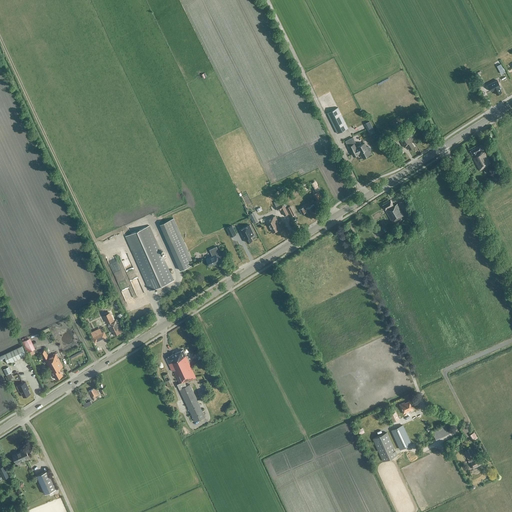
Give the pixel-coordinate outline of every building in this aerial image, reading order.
[(491,91),(494,90),(496,95),(501,92),(500,89),(501,88),(497,80),(488,85),(491,91)] [(337,134),(348,128),(338,108),(327,113),(337,134)] [(412,134),(409,136),(407,131),(397,137),(404,147),(407,146),(409,150),(414,147),(411,142),(413,141),(412,140),(415,139),(412,134)] [(364,143),(357,147),(353,137),(345,141),(353,157),(358,154),(360,153),(362,158),(370,154),(368,151),(369,151),(370,150),(370,149),(370,148),(369,147),(368,147),(367,147),(366,148),(364,143)] [(491,163),(480,145),(470,150),(472,155),(471,155),(479,170),(488,166),(487,165),(491,163)] [(284,216),(288,214),(285,207),(287,206),(282,198),(274,202),(278,211),(281,210),(284,216)] [(392,223),(404,216),(397,204),(394,206),(390,200),(382,205),(392,223)] [(290,206),(288,202),(286,203),(288,207),(287,208),(291,216),(294,215),(290,206)] [(303,207),(299,209),(302,214),(307,211),(310,217),(318,213),(314,204),(310,206),(304,209),(303,207)] [(258,221),(253,212),(249,215),(253,224),(258,221)] [(162,222),(180,269),(194,263),(176,216),(162,222)] [(272,233),(279,229),(276,222),(277,221),(275,216),(266,221),(272,233)] [(232,225),(226,228),(228,231),(230,237),(236,234),(233,228),(232,225)] [(249,225),(240,230),(244,239),(245,239),(247,242),(252,240),(250,236),(254,234),(249,225)] [(150,291),(174,281),(149,226),(126,236),(150,291)] [(209,250),(210,252),(212,256),(206,259),(209,267),(219,262),(217,258),(221,256),(216,247),(209,250)] [(117,253),(110,256),(116,274),(123,271),(117,253)] [(126,260),(140,296),(147,293),(132,257),(126,260)] [(144,298),(129,304),(132,310),(147,305),(144,298)] [(109,313),(104,315),(107,323),(108,323),(109,326),(108,326),(109,327),(111,332),(113,331),(115,336),(119,333),(122,332),(120,328),(119,329),(116,321),(114,322),(114,323),(111,325),(110,322),(113,321),(109,313)] [(96,331),(91,333),(95,341),(100,339),(106,336),(103,332),(98,334),(96,331)] [(35,349),(30,338),(22,342),(27,353),(35,349)] [(27,355),(23,348),(22,346),(4,354),(8,363),(27,355)] [(63,367),(55,353),(49,357),(44,349),(40,352),(44,360),(52,375),(53,375),(56,379),(63,375),(59,369),(63,367)] [(196,377),(183,350),(167,357),(168,357),(166,358),(172,371),(174,370),(179,383),(177,384),(195,422),(205,417),(190,384),(186,386),(185,382),(196,377)] [(26,382),(17,386),(19,392),(20,391),(23,397),(30,394),(28,389),(29,389),(26,382)] [(100,394),(96,387),(88,391),(92,398),(94,401),(96,399),(95,397),(100,394)] [(403,414),(413,409),(411,404),(412,404),(410,401),(403,404),(402,403),(399,405),(403,414)] [(399,419),(395,410),(388,413),(392,422),(399,419)] [(400,449),(412,444),(411,442),(410,440),(403,425),(392,430),(399,447),(400,449)] [(450,432),(448,427),(445,429),(443,425),(435,429),(438,434),(445,431),(446,433),(450,432)] [(383,461),(397,455),(387,432),(373,439),(383,461)] [(25,449),(12,455),(16,463),(29,457),(25,449)] [(484,463),(481,457),(474,461),(473,458),(474,458),(470,449),(463,452),(468,461),(469,460),(471,462),(469,463),(472,469),(484,463)] [(0,473),(3,479),(10,476),(7,470),(0,473)] [(56,489),(47,471),(36,476),(45,494),(56,489)]
